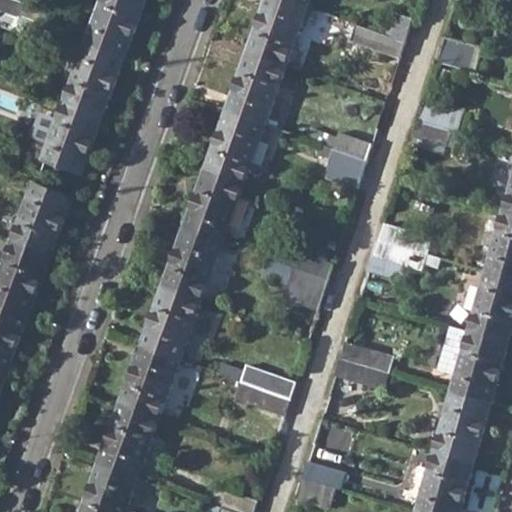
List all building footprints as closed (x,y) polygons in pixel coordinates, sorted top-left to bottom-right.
[(0,0),(0,10),(22,19),(28,5),(14,0),(0,0)] [(102,0),(86,43),(126,58),(148,0),(146,0),(102,0)] [(266,0),(248,53),(288,66),(310,7),(291,0),(266,0)] [(0,27),(17,34),(22,19),(0,10),(0,27)] [(394,12),(386,34),(406,41),(413,18),(394,12)] [(352,40),(401,58),(406,41),(386,34),(357,24),(352,40)] [(481,47),(445,36),(436,63),(473,73),(481,47)] [(64,102),(104,116),(126,58),(86,43),(64,102)] [(227,109),(267,123),(288,66),(248,53),(227,109)] [(463,109),(424,99),(417,121),(452,132),(456,133),(463,109)] [(43,161),(82,175),(104,116),(64,102),(43,161)] [(205,167),(246,181),(267,123),(227,109),(205,167)] [(412,137),(447,146),(452,132),(417,121),(412,137)] [(334,148),(368,158),(373,143),(341,132),(334,148)] [(358,187),(362,175),(368,158),(334,148),(328,164),(331,164),(327,176),(358,187)] [(184,226),(225,240),(246,181),(205,167),(184,226)] [(511,180),(503,212),(511,214),(511,180)] [(13,241),(53,255),(75,195),(36,181),(13,241)] [(486,270),(511,276),(511,214),(503,212),(486,270)] [(380,239),(428,253),(432,236),(385,223),(380,239)] [(163,285),(203,299),(225,240),(184,226),(163,285)] [(375,254),(423,268),(428,253),(380,239),(375,254)] [(13,241),(0,277),(0,301),(32,313),(53,255),(13,241)] [(297,265),(329,277),(334,263),(301,251),(297,265)] [(329,277),(297,265),(287,296),(319,308),(329,277)] [(468,331),(509,343),(511,333),(511,276),(486,270),(468,331)] [(142,343),(182,357),(203,299),(163,285),(142,343)] [(32,313),(0,301),(0,367),(11,371),(32,313)] [(451,391),(492,402),(509,343),(468,331),(451,391)] [(121,402),(161,416),(182,357),(142,343),(121,402)] [(341,359),(390,373),(395,357),(346,343),(341,359)] [(335,376),(385,390),(390,373),(341,359),(335,376)] [(245,379),(291,396),(297,379),(251,363),(245,379)] [(0,398),(11,371),(0,367),(0,398)] [(239,396),(286,412),(291,396),(245,379),(239,396)] [(434,451),(476,462),(492,402),(451,391),(434,451)] [(99,462),(139,475),(161,416),(121,402),(99,462)] [(324,419),(318,451),(349,457),(356,426),(324,419)] [(417,511),(421,511),(461,511),(476,462),(434,451),(417,511)] [(339,489),(342,489),(347,473),(308,461),(303,478),(339,489)] [(127,511),(139,475),(99,462),(80,511),(127,511)] [(296,499),(332,510),(339,489),(303,478),(296,499)] [(223,504),(244,511),(254,511),(259,498),(220,485),(214,501),(223,504)]
